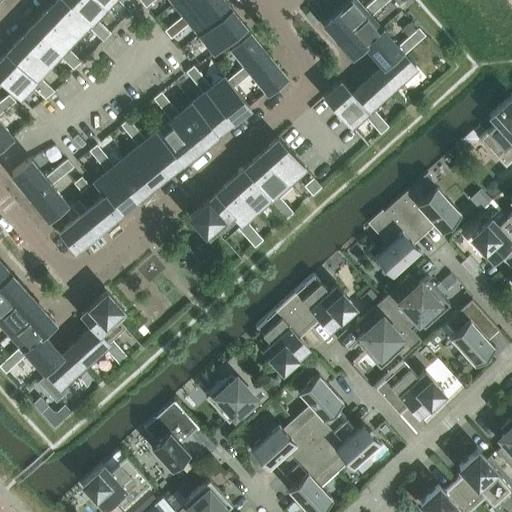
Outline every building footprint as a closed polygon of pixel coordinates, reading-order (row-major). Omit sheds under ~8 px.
[(92,20),(70,0),(55,0),(48,8),(77,35),(87,25),(92,20)] [(106,5),(100,0),(70,0),(92,20),(87,25),(96,34),(104,25),(95,17),(106,5)] [(100,0),(106,5),(110,0),(118,0),(130,11),(135,6),(130,0),(100,0)] [(175,0),(174,2),(184,14),(187,18),(209,0),(175,0)] [(182,28),(190,22),(200,34),(231,9),(223,0),(209,0),(187,18),(184,14),(176,21),(182,28)] [(346,0),(323,21),(323,20),(322,21),(338,38),(367,11),(371,15),(381,6),(375,0),(372,0),(364,8),(357,0),(346,0)] [(77,35),(48,8),(34,23),(63,50),(58,55),(66,62),(74,54),(66,46),(77,35)] [(205,59),(245,26),(231,9),(200,34),(207,42),(197,49),(205,59)] [(352,55),(365,44),(364,43),(382,28),(371,15),(367,11),(338,38),(352,55)] [(176,21),(164,30),(171,38),(182,28),(176,21)] [(63,50),(34,23),(19,38),(48,65),(58,55),(63,50)] [(104,25),(96,34),(103,40),(111,32),(104,25)] [(364,43),(365,44),(383,64),(383,65),(401,49),(404,53),(415,44),(409,37),(398,46),(382,28),(364,43)] [(425,34),(419,28),(409,37),(415,44),(425,34)] [(267,53),(248,30),(230,45),(246,64),(249,68),(267,53)] [(48,65),(19,38),(5,53),(34,80),(39,75),(48,65)] [(401,49),(383,65),(383,64),(375,71),(391,88),(416,66),(404,53),(401,49)] [(30,84),(38,92),(46,83),(39,75),(34,80),(5,53),(0,58),(0,78),(19,96),(30,84)] [(249,68),(246,64),(237,71),(243,79),(252,71),(268,90),(286,76),(267,53),(249,68)] [(74,54),(66,62),(73,68),(81,60),(74,54)] [(193,65),(186,71),(194,81),(202,75),(193,65)] [(227,79),(234,87),(243,79),(237,71),(227,79)] [(371,106),(391,88),(375,71),(352,92),(351,92),(366,109),(371,106)] [(206,89),(211,86),(202,75),(194,81),(203,92),(190,102),(215,133),(232,120),(206,89)] [(206,89),(232,120),(249,106),(234,87),(227,79),(224,75),(211,86),(206,89)] [(350,125),(362,113),(373,125),(381,117),(371,106),(366,109),(351,92),(352,92),(341,80),(323,95),(324,96),(350,125)] [(46,83),(38,92),(45,98),(54,90),(46,83)] [(161,91),(153,98),(162,108),(170,102),(161,91)] [(8,94),(0,100),(0,101),(6,109),(16,101),(8,94)] [(511,160),(511,97),(510,96),(490,115),(497,123),(480,138),(505,166),(511,160)] [(174,116),(178,112),(170,102),(162,108),(170,119),(158,129),(183,160),(199,146),(174,116)] [(174,116),(199,146),(215,133),(190,102),(178,112),(174,116)] [(380,132),(388,125),(381,117),(373,125),(380,132)] [(128,118),(121,124),(129,134),(136,128),(128,118)] [(0,145),(12,136),(0,121),(0,145)] [(141,142),(146,139),(136,128),(129,134),(138,145),(126,155),(151,186),(166,173),(141,142)] [(141,142),(166,173),(183,160),(158,129),(146,139),(141,142)] [(278,136),(261,152),(287,181),(304,166),(278,137),(278,136)] [(97,143),(89,150),(98,161),(106,154),(97,143)] [(272,196),(276,192),(287,181),(261,152),(245,166),(272,196)] [(110,168),(114,165),(106,154),(98,161),(106,171),(93,181),(104,194),(105,193),(120,211),(135,199),(110,168)] [(110,168),(135,199),(151,186),(126,155),(114,165),(110,168)] [(45,176),(29,157),(11,172),(30,195),(48,180),(51,184),(62,175),(56,167),(45,176)] [(62,175),(73,166),(67,158),(56,167),(62,175)] [(272,196),(245,166),(230,180),(256,209),(267,199),(278,211),(286,204),(276,192),(272,196)] [(427,171),(394,200),(421,229),(420,230),(423,233),(424,232),(434,223),(440,230),(461,212),(436,184),(427,192),(417,181),(428,172),(427,171)] [(73,182),(81,191),(89,185),(81,176),(73,182)] [(321,186),(321,185),(313,177),(304,185),(312,194),(321,186)] [(30,195),(49,217),(67,203),(51,184),(48,180),(30,195)] [(256,209),(230,180),(214,193),(241,223),(245,219),(256,209)] [(493,197),(501,190),(492,180),(484,188),(493,197)] [(481,208),(490,200),(478,187),(469,195),(481,208)] [(104,194),(86,209),(82,212),(97,230),(120,211),(105,193),(104,194)] [(237,227),(247,238),(256,231),(245,219),(241,223),(214,193),(190,216),(208,235),(215,229),(224,239),(237,227)] [(78,215),(59,230),(74,248),(97,230),(82,212),(86,209),(79,199),(71,206),(78,215)] [(421,229),(394,200),(383,210),(382,208),(367,221),(369,223),(363,228),(364,229),(373,221),(390,239),(373,254),(392,274),(420,249),(410,238),(420,230),(421,229)] [(285,219),(293,211),(286,204),(278,211),(285,219)] [(499,255),(508,265),(511,261),(511,220),(507,215),(497,224),(490,217),(470,235),(493,260),(499,255)] [(254,246),(262,239),(256,231),(247,238),(254,246)] [(0,283),(11,273),(0,261),(0,283)] [(0,311),(25,289),(11,273),(0,283),(0,311)] [(329,290),(313,273),(284,299),(310,327),(320,318),(328,328),(354,304),(336,283),(329,290)] [(418,283),(409,273),(382,297),(411,330),(412,329),(421,321),(423,324),(449,301),(426,276),(418,283)] [(450,273),(440,283),(445,288),(455,279),(450,273)] [(0,320),(10,332),(40,305),(25,289),(0,311),(0,320)] [(108,342),(104,346),(114,358),(123,350),(112,339),(125,327),(117,317),(124,311),(106,291),(81,313),(92,326),(93,325),(108,342)] [(422,340),(412,329),(411,330),(382,297),(355,321),(364,331),(356,339),(379,364),(395,350),(402,358),(422,340)] [(498,330),(500,329),(471,298),(440,326),(474,364),(495,345),(485,335),(494,326),(498,330)] [(308,346),(300,336),(310,327),(284,299),(255,325),(271,342),(263,349),(282,369),(308,346)] [(42,333),(55,322),(40,305),(10,332),(21,344),(10,354),(17,362),(28,352),(25,348),(42,333)] [(93,325),(92,326),(69,346),(84,364),(104,346),(108,342),(93,325)] [(61,354),(42,333),(25,348),(28,352),(44,370),(61,354)] [(84,364),(69,346),(61,354),(44,370),(47,373),(38,381),(56,401),(68,390),(62,383),(84,364)] [(121,365),(130,358),(123,350),(114,358),(121,365)] [(245,421),(272,396),(233,353),(214,370),(221,378),(205,393),(228,418),(236,411),(245,421)] [(10,354),(0,363),(0,365),(5,372),(17,362),(10,354)] [(399,414),(409,405),(418,414),(444,391),(425,370),(418,376),(403,359),(373,386),(399,414)] [(296,421),(293,418),(292,419),(315,444),(345,417),(344,416),(341,419),(333,409),(343,400),(318,372),(298,391),(312,407),(296,421)] [(84,390),(79,395),(84,400),(89,395),(84,390)] [(40,395),(32,402),(41,411),(48,405),(40,395)] [(199,425),(174,398),(144,426),(156,440),(151,445),(171,467),(189,451),(181,441),(199,425)] [(48,405),(41,411),(54,426),(71,411),(65,403),(57,410),(53,410),(48,405)] [(511,415),(504,423),(509,428),(501,435),(506,441),(496,450),(511,467),(511,415)] [(342,420),(346,417),(345,417),(315,444),(338,469),(335,465),(344,457),(352,466),(380,441),(362,421),(351,430),(342,420)] [(284,471),(285,471),(315,444),(292,419),(295,423),(286,431),(278,422),(250,447),(268,467),(279,458),(287,468),(284,471)] [(385,424),(380,428),(383,432),(388,428),(385,424)] [(334,466),(337,470),(338,469),(315,444),(285,471),(285,472),(289,469),(297,479),(287,488),(308,511),(316,511),(332,497),(318,481),(334,466)] [(458,466),(464,471),(453,480),(476,505),(486,496),(492,503),(511,486),(477,449),(458,466)] [(109,470),(102,463),(81,482),(105,508),(115,499),(124,509),(152,484),(126,455),(109,470)] [(174,507),(174,508),(177,511),(225,511),(223,509),(231,502),(208,477),(183,500),(185,502),(177,510),(174,507)] [(467,511),(476,505),(453,480),(443,490),(438,484),(419,501),(429,511),(467,511)] [(294,501),(284,510),(286,511),(293,511),(299,507),(294,501)]
